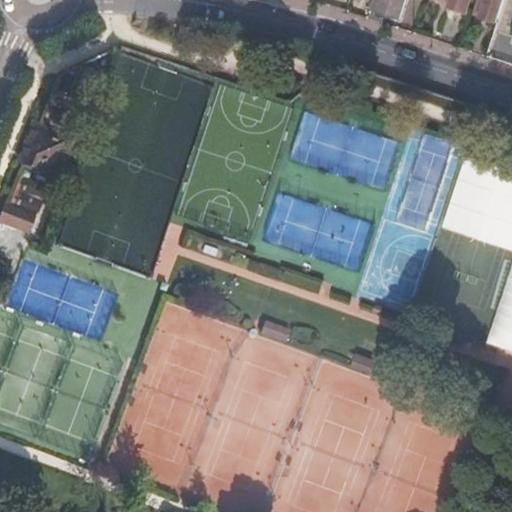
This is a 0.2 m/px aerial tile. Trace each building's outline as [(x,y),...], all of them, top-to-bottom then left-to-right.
[(385,13),(403,19),(409,0),(378,0),(376,8),(373,7),(369,18),(382,22),(385,13)] [(471,0),(442,0),(443,0),(442,0),(451,0),(449,8),(467,14),(471,0)] [(486,0),(481,18),(498,24),(505,0),(486,0)] [(20,163),(57,178),(72,141),(38,126),(36,125),(20,163)] [(37,219),(5,205),(0,217),(0,222),(30,235),(37,219)] [(511,266),(488,345),(511,352),(511,266)] [(169,284),(162,282),(160,289),(167,291),(169,284)] [(293,331),(265,320),(260,333),(288,344),(293,331)] [(374,361),(355,353),(350,366),(370,373),(374,361)]
